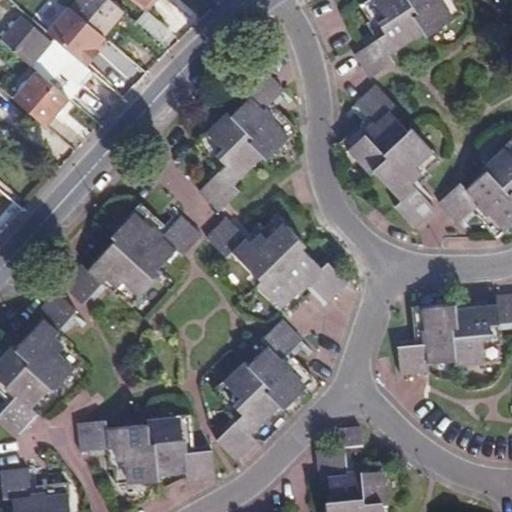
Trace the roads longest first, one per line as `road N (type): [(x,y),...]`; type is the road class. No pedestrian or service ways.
road 1 (residential): [(0,261),(168,74),(269,0)]
road 2 (residential): [(381,257),(333,198),(320,163),(308,55),(274,0)]
road 3 (residential): [(342,392),(412,447),(466,475),(511,484)]
road 4 (residential): [(197,511),(257,477),(342,392)]
road 5 (residential): [(342,392),(381,257)]
road 6 (residential): [(381,257),(460,270),(511,258)]
